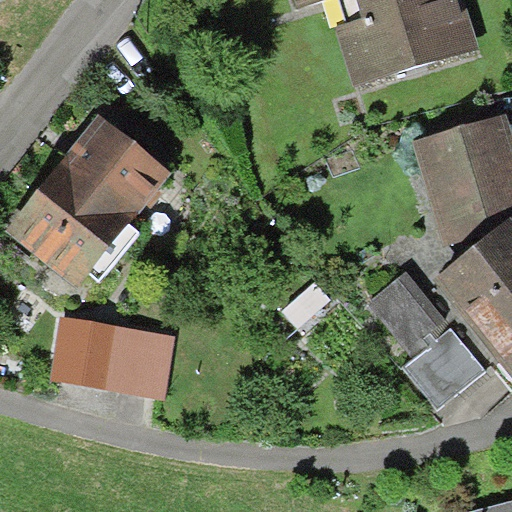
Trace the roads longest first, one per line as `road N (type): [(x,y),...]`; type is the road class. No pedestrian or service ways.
road 1 (residential): [(0,400),(158,442),(303,458),(391,458),(511,424)]
road 2 (residential): [(109,0),(0,140)]
